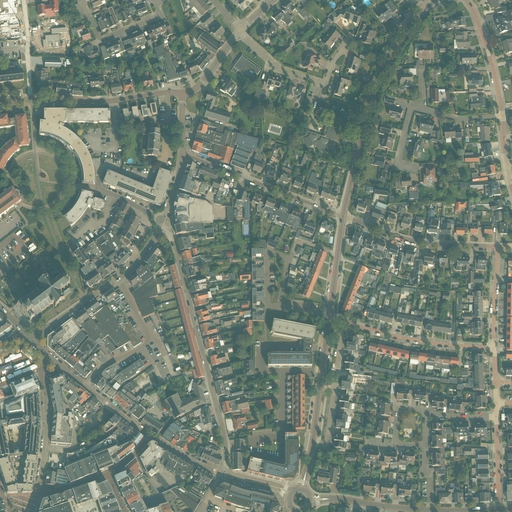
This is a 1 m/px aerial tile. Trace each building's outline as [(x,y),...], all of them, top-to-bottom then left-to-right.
[(45,16),(45,17),(55,16),(55,12),(58,12),(56,0),(49,0),(50,6),(44,7),(44,5),(39,6),(40,7),(38,7),(39,17),(45,16)] [(100,0),(91,4),(93,7),(91,8),(93,12),(98,10),(99,10),(98,7),(102,5),(101,2),(104,1),(103,0),(100,0)] [(128,5),(130,9),(136,6),(139,5),(137,2),(142,1),(141,0),(131,0),(133,3),(128,5)] [(202,0),(201,0),(192,0),(187,5),(191,9),(194,7),(202,0)] [(194,7),(192,9),(196,14),(198,12),(206,5),(202,0),(194,7)] [(239,5),(243,10),(252,1),(251,0),(240,0),(231,0),(237,7),(239,5)] [(488,0),(492,9),(495,8),(496,10),(497,14),(502,13),(506,12),(507,11),(506,7),(503,7),(500,9),(500,8),(497,0),(488,0)] [(7,2),(2,3),(3,8),(8,7),(9,14),(17,13),(16,6),(15,6),(14,2),(16,2),(16,1),(7,2)] [(283,13),(285,15),(290,11),(292,13),(295,10),(292,7),(288,2),(282,7),(284,9),(282,11),(283,13)] [(376,16),(382,23),(385,21),(385,22),(392,18),(390,15),(392,13),(393,14),(397,11),(391,2),(382,8),(384,10),(376,16)] [(125,11),(125,12),(128,18),(130,17),(129,14),(136,11),(138,17),(143,14),(147,12),(146,11),(147,11),(145,6),(144,7),(144,6),(142,7),(141,4),(139,5),(136,6),(130,9),(125,11)] [(196,14),(200,18),(210,9),(206,5),(198,12),(196,14)] [(111,18),(106,20),(108,24),(110,28),(111,28),(112,28),(114,27),(115,26),(116,26),(113,19),(116,18),(115,17),(112,8),(108,9),(110,13),(109,13),(111,18)] [(301,11),(308,19),(310,16),(309,14),(304,8),(301,11)] [(334,13),(328,18),(329,19),(332,22),(334,24),(341,18),(354,23),(354,21),(359,23),(359,22),(362,23),(365,15),(362,14),(361,14),(362,10),(357,8),(356,12),(351,10),(350,12),(346,11),(345,15),(340,13),(337,16),(334,13)] [(121,18),(123,23),(124,23),(125,23),(127,22),(127,21),(129,21),(128,18),(125,12),(120,14),(119,9),(114,11),(117,16),(115,17),(116,18),(117,20),(121,18)] [(500,19),(496,20),(498,28),(500,34),(505,32),(508,31),(506,24),(511,21),(511,10),(507,11),(506,12),(508,16),(504,18),(500,19)] [(298,13),(298,14),(303,20),(304,19),(306,22),(309,20),(308,19),(301,11),(298,13)] [(277,12),(271,17),(274,21),(277,24),(281,21),(285,23),(286,22),(289,25),(292,22),(285,15),(283,13),(284,14),(281,17),(277,12)] [(9,14),(0,15),(0,21),(9,20),(9,26),(19,25),(18,17),(16,18),(16,14),(17,14),(17,13),(9,14)] [(98,24),(101,32),(103,32),(104,32),(105,31),(106,30),(107,30),(105,25),(108,24),(106,20),(105,15),(100,17),(102,22),(98,24)] [(201,23),(205,27),(209,23),(212,20),(209,16),(205,20),(201,23)] [(458,19),(451,19),(451,25),(456,25),(459,25),(459,26),(459,27),(460,27),(465,27),(465,26),(465,23),(464,18),(458,19)] [(165,33),(167,37),(172,35),(170,29),(168,24),(164,26),(162,22),(159,23),(160,24),(156,26),(160,35),(165,33)] [(271,26),(275,31),(279,28),(274,22),(270,25),(271,26)] [(441,26),(444,31),(447,30),(447,31),(452,29),(451,27),(449,22),(441,26)] [(9,26),(1,27),(1,33),(10,32),(11,38),(8,39),(20,38),(19,29),(17,29),(17,26),(19,26),(19,25),(9,26)] [(80,46),(80,47),(87,44),(86,41),(91,39),(88,31),(85,32),(84,29),(85,29),(83,25),(78,27),(75,28),(77,32),(78,36),(81,36),(83,41),(79,42),(81,46),(80,46)] [(363,43),(370,45),(373,37),(374,37),(376,33),(367,30),(366,30),(365,30),(366,26),(362,25),(360,33),(365,34),(363,43)] [(149,38),(151,44),(157,41),(155,37),(160,35),(156,26),(153,27),(152,26),(149,28),(151,31),(147,33),(149,38)] [(211,33),(217,39),(224,32),(218,26),(215,29),(213,28),(211,30),(213,31),(211,33)] [(264,27),(258,32),(261,35),(259,37),(264,43),(265,44),(267,44),(268,44),(269,43),(269,42),(269,40),(268,39),(271,36),(272,37),(277,33),(275,31),(271,26),(266,30),(264,27)] [(327,37),(324,42),(326,45),(326,46),(330,49),(340,36),(336,33),(332,30),(327,37)] [(135,34),(140,46),(143,45),(143,44),(146,42),(141,31),(135,34)] [(455,40),(457,40),(458,49),(463,49),(463,47),(470,47),(470,40),(467,40),(467,33),(462,33),(461,33),(455,34),(455,40)] [(128,36),(133,48),(137,46),(137,47),(140,46),(135,34),(128,36)] [(197,41),(215,55),(221,47),(203,34),(197,41)] [(45,41),(42,41),(43,48),(47,48),(60,47),(59,35),(45,37),(45,41)] [(150,46),(151,50),(153,49),(152,45),(151,44),(149,38),(145,39),(148,47),(150,46)] [(503,43),(506,54),(511,53),(511,52),(511,40),(508,41),(503,43)] [(111,44),(115,54),(119,52),(119,54),(125,51),(124,49),(122,44),(118,46),(117,42),(112,45),(111,45),(111,44)] [(283,50),(286,54),(292,49),(290,48),(286,43),(283,45),(286,48),(283,50)] [(102,53),(104,60),(111,57),(110,56),(114,54),(115,56),(115,54),(111,44),(105,47),(106,51),(102,53)] [(84,49),(89,62),(101,57),(101,56),(99,51),(94,53),(91,46),(84,49)] [(165,76),(167,83),(180,79),(179,76),(177,77),(177,76),(175,70),(170,61),(169,60),(166,54),(162,46),(154,50),(165,76)] [(72,50),(71,55),(82,50),(80,47),(72,50)] [(419,55),(419,59),(433,59),(433,47),(428,47),(428,48),(419,49),(417,49),(416,49),(416,50),(416,54),(417,55),(419,55)] [(196,66),(201,71),(210,61),(204,56),(202,53),(195,61),(195,60),(193,62),(196,66)] [(177,57),(182,65),(186,63),(181,54),(177,57)] [(303,68),(312,71),(314,64),(318,65),(320,59),(316,58),(316,57),(307,54),(303,68)] [(462,56),(463,64),(477,64),(476,56),(462,56)] [(174,57),(169,60),(170,61),(175,70),(177,76),(177,77),(179,76),(180,79),(188,77),(186,73),(185,73),(183,69),(180,71),(178,67),(179,67),(174,58),(174,57)] [(260,71),(241,57),(234,68),(241,73),(244,69),(247,72),(249,69),(257,75),(260,71)] [(347,69),(357,72),(361,61),(351,58),(347,69)] [(189,71),(191,76),(200,72),(195,65),(188,68),(189,71)] [(18,71),(17,66),(7,67),(8,73),(0,73),(0,83),(24,81),(22,70),(18,71)] [(37,73),(37,80),(39,80),(39,83),(38,83),(38,90),(45,90),(45,85),(45,83),(45,80),(45,73),(48,73),(48,69),(43,69),(38,69),(39,69),(39,73),(37,73)] [(399,89),(401,91),(404,91),(406,89),(406,87),(411,87),(411,85),(413,85),(413,76),(410,76),(410,70),(403,70),(403,76),(400,76),(400,84),(400,85),(399,87),(399,89)] [(123,84),(124,92),(133,90),(132,88),(135,88),(133,78),(130,78),(129,72),(125,73),(126,79),(126,83),(123,84)] [(142,80),(144,88),(153,86),(151,78),(149,78),(147,72),(144,73),(146,79),(142,80)] [(99,87),(99,88),(104,87),(103,79),(90,81),(90,77),(83,77),(84,81),(85,81),(86,85),(90,84),(90,88),(99,87)] [(233,94),(238,88),(222,77),(219,81),(224,85),(220,90),(225,94),(225,93),(230,96),(232,93),(233,94)] [(334,90),(333,94),(334,94),(333,95),(341,97),(342,93),(344,93),(345,89),(342,89),(343,85),(344,82),(349,84),(350,80),(346,79),(341,77),(339,84),(337,83),(335,91),(334,90)] [(469,77),(469,86),(476,86),(482,86),(482,78),(476,78),(474,78),(474,77),(469,77)] [(270,85),(279,88),(282,80),(277,79),(276,80),(269,78),(266,85),(270,86),(270,85)] [(50,81),(50,86),(56,87),(56,94),(69,95),(69,90),(69,83),(50,81)] [(72,95),(82,96),(83,89),(82,89),(82,87),(81,87),(81,85),(73,84),(73,83),(69,83),(69,90),(73,91),(72,95)] [(289,91),(287,98),(292,99),(293,97),(296,98),(296,100),(297,101),(301,102),(305,90),(300,88),(299,91),(295,90),(295,88),(290,86),(289,91)] [(257,90),(254,97),(264,100),(266,93),(257,90)] [(438,90),(432,90),(432,103),(439,103),(448,102),(448,104),(451,103),(450,97),(449,92),(445,93),(439,93),(438,92),(438,90)] [(471,103),(471,108),(479,107),(486,107),(486,102),(485,102),(484,96),(479,97),(477,97),(477,92),(469,92),(470,98),(472,98),(472,103),(471,103)] [(209,119),(228,124),(231,115),(212,110),(217,97),(208,94),(206,100),(210,102),(207,108),(204,117),(209,119)] [(326,125),(331,126),(331,124),(336,126),(336,124),(340,125),(343,119),(341,118),(343,114),(340,113),(337,108),(338,105),(327,101),(326,102),(324,102),(323,103),(319,102),(315,116),(321,118),(323,112),(328,109),(331,115),(329,116),(331,119),(330,122),(327,123),(326,123),(326,125)] [(148,116),(148,118),(152,117),(152,116),(157,115),(155,104),(149,105),(150,110),(147,111),(148,116)] [(139,118),(139,120),(143,119),(143,117),(148,116),(147,111),(146,106),(140,107),(141,112),(138,112),(139,118)] [(130,120),(130,121),(134,121),(134,119),(139,118),(138,112),(137,107),(131,109),(132,113),(129,114),(130,120)] [(391,108),(389,116),(394,117),(396,118),(401,119),(403,111),(391,108)] [(39,122),(39,137),(46,138),(54,141),(61,144),(67,149),(72,156),(76,162),(78,169),(80,177),(80,184),(94,185),(94,179),(93,168),(92,163),(90,158),(88,153),(85,149),(82,145),(77,138),(71,134),(63,129),(64,123),(110,123),(110,110),(105,110),(105,109),(102,109),(102,110),(94,110),(94,109),(91,109),(91,110),(83,110),(83,109),(80,109),(80,110),(44,111),(44,121),(45,121),(45,122),(39,122)] [(119,114),(119,123),(125,122),(124,121),(130,120),(129,114),(128,109),(122,110),(123,115),(119,116),(119,114)] [(0,128),(14,127),(16,138),(13,139),(6,145),(0,150),(0,169),(3,171),(4,167),(3,167),(6,161),(7,162),(12,156),(11,155),(15,151),(16,152),(19,150),(18,147),(29,146),(28,141),(27,141),(27,135),(26,126),(25,126),(25,121),(25,120),(25,116),(16,117),(16,115),(13,115),(12,114),(12,117),(7,117),(7,116),(2,117),(0,117),(0,216),(1,216),(0,215),(3,214),(9,210),(8,210),(11,208),(13,207),(14,208),(17,206),(16,205),(21,201),(19,199),(20,198),(21,198),(21,197),(21,196),(21,195),(21,194),(21,193),(20,192),(19,191),(18,191),(17,190),(16,190),(15,190),(14,191),(12,189),(9,191),(7,193),(6,191),(4,193),(5,195),(2,196),(2,197),(0,199),(0,198),(0,128)] [(214,145),(215,144),(215,145),(221,146),(231,149),(233,150),(237,134),(223,130),(224,127),(200,120),(195,139),(200,140),(211,143),(211,144),(214,145)] [(422,121),(420,131),(432,134),(430,142),(442,145),(442,140),(440,139),(440,131),(435,131),(435,132),(432,132),(434,124),(422,121)] [(327,150),(330,155),(336,152),(331,144),(333,140),(336,141),(340,129),(331,126),(326,125),(322,137),(305,131),(306,132),(305,136),(300,138),(303,143),(305,143),(308,149),(314,146),(314,147),(316,146),(319,152),(325,149),(326,150),(327,150)] [(381,127),(380,131),(385,133),(384,136),(381,147),(391,150),(393,140),(388,139),(390,131),(388,131),(389,128),(386,127),(382,125),(381,127)] [(480,131),(482,142),(484,142),(489,141),(489,132),(489,128),(486,128),(486,125),(480,126),(480,131)] [(452,139),(462,139),(461,130),(455,131),(455,129),(445,130),(446,139),(452,139)] [(148,143),(159,144),(160,136),(159,136),(159,131),(143,130),(143,135),(149,136),(148,143)] [(228,165),(244,171),(251,151),(256,153),(258,149),(257,149),(260,141),(237,134),(233,150),(228,165)] [(192,151),(200,154),(203,142),(195,140),(192,151)] [(412,148),(410,157),(417,159),(418,153),(417,152),(419,147),(422,148),(423,143),(415,140),(414,144),(412,143),(411,148),(412,148)] [(200,154),(211,158),(215,145),(215,144),(214,145),(211,144),(211,145),(203,142),(200,154)] [(141,156),(157,157),(157,152),(158,152),(159,144),(148,143),(147,151),(141,151),(141,156)] [(267,164),(270,166),(278,148),(276,147),(277,145),(275,144),(271,155),(267,164)] [(215,145),(211,158),(217,161),(221,146),(215,145)] [(484,152),(481,153),(482,157),(485,157),(485,158),(492,157),(492,153),(493,153),(492,151),(492,149),(491,149),(491,145),(483,146),(484,152)] [(217,161),(228,165),(233,150),(231,149),(221,146),(217,161)] [(261,162),(263,156),(256,153),(253,161),(256,162),(255,163),(254,166),(253,170),(260,173),(262,169),(263,166),(264,167),(265,163),(261,162)] [(298,165),(302,167),(307,156),(302,154),(298,165)] [(473,154),(465,154),(465,163),(479,162),(479,157),(473,157),(473,154)] [(374,163),(374,166),(379,167),(380,167),(379,171),(380,171),(380,172),(378,181),(380,181),(385,182),(386,172),(388,172),(389,166),(385,166),(385,167),(384,166),(385,161),(375,159),(375,160),(374,163)] [(208,177),(215,180),(215,178),(217,173),(202,167),(201,170),(198,169),(197,170),(194,169),(196,165),(188,162),(186,169),(200,174),(203,175),(208,177)] [(270,177),(274,179),(275,174),(276,173),(277,170),(274,168),(274,167),(270,166),(269,170),(268,171),(267,176),(267,177),(270,178),(270,177)] [(485,172),(480,173),(481,177),(487,176),(489,176),(490,175),(496,175),(494,166),(489,167),(487,168),(484,168),(485,172)] [(424,183),(424,184),(427,184),(427,183),(427,182),(434,182),(437,182),(437,177),(435,177),(434,167),(432,167),(431,167),(426,167),(427,173),(427,174),(424,175),(424,183)] [(282,174),(279,181),(280,181),(280,182),(283,183),(283,182),(287,184),(289,180),(291,182),(294,173),(293,172),(291,171),(283,168),(281,174),(282,174)] [(188,178),(191,179),(193,174),(196,175),(195,177),(198,178),(200,174),(186,169),(183,176),(188,178)] [(164,195),(168,185),(172,174),(170,173),(159,170),(155,180),(152,190),(152,191),(164,195)] [(102,184),(148,202),(148,200),(152,191),(152,190),(107,171),(102,184)] [(308,187),(306,191),(315,195),(315,193),(316,190),(318,185),(313,183),(316,175),(312,173),(307,185),(308,186),(308,187)] [(293,186),(300,189),(302,185),(303,182),(305,178),(301,176),(301,178),(297,177),(296,180),(295,179),(293,186)] [(187,193),(198,196),(198,195),(201,196),(201,194),(204,194),(205,191),(206,186),(202,184),(191,180),(183,177),(179,190),(181,191),(187,193)] [(402,183),(396,184),(396,190),(401,190),(401,189),(403,188),(403,187),(408,187),(409,192),(410,192),(410,194),(410,199),(414,199),(415,199),(418,199),(418,193),(417,193),(417,192),(417,189),(416,184),(412,184),(411,179),(402,180),(402,183)] [(211,187),(218,190),(221,183),(214,180),(211,187)] [(219,190),(216,196),(219,197),(220,197),(221,194),(222,192),(222,191),(223,190),(223,191),(227,192),(227,190),(228,189),(229,185),(222,182),(220,187),(219,190)] [(320,197),(327,200),(330,193),(329,193),(331,188),(325,185),(325,184),(323,183),(322,184),(320,188),(323,189),(322,192),(320,197)] [(495,186),(485,186),(485,192),(485,193),(486,194),(488,194),(489,197),(489,198),(501,195),(500,192),(500,189),(499,189),(499,187),(495,187),(495,186)] [(330,193),(327,200),(334,202),(337,195),(338,192),(338,187),(335,187),(335,191),(333,194),(330,193)] [(92,212),(100,214),(100,212),(102,213),(105,202),(95,199),(94,200),(92,199),(93,195),(80,191),(80,192),(80,194),(79,196),(78,199),(77,201),(75,203),(74,205),(73,207),(71,209),(69,212),(67,214),(65,215),(63,217),(70,227),(72,226),(73,225),(74,224),(75,223),(78,220),(82,217),(83,215),(83,214),(84,213),(85,212),(86,210),(88,207),(92,208),(91,209),(93,210),(92,212)] [(148,200),(148,202),(151,204),(160,207),(164,195),(152,191),(148,200)] [(238,197),(234,207),(239,209),(239,207),(244,208),(244,218),(247,218),(250,218),(249,199),(245,198),(246,194),(243,193),(240,192),(239,197),(238,197)] [(253,199),(251,203),(254,204),(255,203),(258,205),(257,208),(257,213),(260,213),(260,209),(263,203),(260,202),(262,197),(255,194),(253,199)] [(174,203),(173,207),(174,207),(174,211),(175,225),(184,224),(198,224),(213,223),(212,207),(206,202),(178,195),(176,199),(175,203),(174,203)] [(265,208),(262,209),(264,213),(266,212),(266,213),(270,214),(276,216),(277,210),(273,208),(274,207),(275,203),(267,199),(266,204),(265,206),(264,208),(265,208)] [(359,204),(356,211),(365,214),(366,211),(369,213),(371,208),(372,201),(365,199),(364,203),(362,202),(362,200),(359,199),(358,204),(359,204)] [(489,201),(476,202),(476,204),(477,206),(489,205),(490,207),(490,208),(491,208),(492,211),(497,210),(503,209),(502,205),(503,205),(503,204),(503,202),(502,202),(502,201),(498,202),(497,199),(489,201)] [(118,208),(114,216),(115,217),(114,218),(135,230),(140,222),(126,214),(130,207),(123,203),(119,209),(118,208)] [(456,203),(455,211),(461,211),(461,208),(465,208),(465,204),(456,203)] [(278,222),(285,225),(288,220),(290,215),(286,213),(288,207),(281,205),(279,210),(277,210),(276,216),(280,218),(278,222)] [(374,212),(372,217),(380,220),(380,218),(384,219),(385,215),(386,211),(376,207),(374,211),(374,212)] [(400,216),(399,221),(402,222),(401,227),(409,230),(410,225),(410,224),(412,219),(406,217),(406,216),(405,214),(406,210),(404,209),(402,209),(400,213),(401,214),(401,215),(400,216)] [(290,215),(288,220),(293,222),(291,225),(294,226),(293,228),(292,231),(295,232),(293,238),(294,238),(302,220),(298,218),(300,212),(294,210),(292,214),(291,216),(289,215),(290,215)] [(387,222),(394,225),(395,220),(396,218),(397,214),(391,212),(389,216),(389,218),(387,222)] [(468,224),(468,226),(471,226),(471,228),(470,234),(478,234),(478,228),(478,224),(471,224),(472,221),(472,216),(472,212),(469,212),(469,217),(468,225),(468,224)] [(500,235),(507,235),(508,224),(504,224),(505,219),(502,219),(502,213),(497,213),(496,222),(500,222),(500,235)] [(302,220),(294,238),(295,238),(298,239),(311,244),(312,241),(299,237),(301,231),(303,232),(304,230),(306,230),(305,233),(308,234),(312,235),(313,233),(314,232),(316,227),(309,224),(312,217),(309,216),(306,215),(304,219),(304,220),(302,220)] [(415,231),(422,232),(424,222),(421,222),(421,218),(417,217),(415,225),(416,225),(416,226),(415,231)] [(114,218),(111,224),(132,236),(135,230),(114,218)] [(441,225),(440,228),(441,228),(441,227),(443,228),(443,234),(450,235),(451,225),(444,225),(445,218),(441,218),(441,222),(441,225)] [(324,237),(328,237),(329,234),(327,233),(328,231),(332,233),(333,226),(330,225),(330,224),(323,221),(321,226),(320,229),(325,230),(324,237)] [(429,227),(429,233),(430,233),(432,234),(437,234),(437,228),(439,229),(439,222),(431,221),(431,224),(430,224),(430,227),(429,227)] [(454,225),(454,230),(454,229),(457,229),(457,230),(457,235),(464,236),(464,234),(468,234),(468,226),(468,224),(460,224),(458,224),(458,223),(454,222),(454,225)] [(108,229),(126,248),(131,244),(129,241),(132,236),(111,224),(108,229)] [(174,227),(176,235),(181,234),(199,230),(198,224),(184,224),(179,225),(174,227)] [(484,234),(492,235),(492,229),(492,225),(484,225),(484,228),(485,228),(484,234)] [(119,268),(124,263),(130,258),(132,255),(126,248),(108,229),(100,235),(100,236),(102,238),(99,239),(98,237),(93,240),(91,242),(92,243),(87,246),(86,245),(81,248),(103,279),(115,271),(115,270),(119,267),(119,268)] [(361,246),(363,241),(360,240),(362,236),(355,234),(354,236),(353,236),(353,235),(351,235),(350,237),(351,238),(350,242),(358,244),(357,246),(355,247),(353,254),(356,255),(357,253),(358,254),(361,246)] [(178,240),(180,251),(185,250),(191,248),(188,237),(185,238),(182,239),(178,240)] [(267,241),(266,246),(274,249),(275,250),(276,249),(278,243),(268,239),(267,241)] [(366,249),(373,251),(374,249),(376,244),(373,243),(374,241),(367,239),(365,243),(364,248),(366,248),(366,249)] [(374,252),(374,253),(375,254),(381,256),(380,258),(384,259),(387,253),(384,252),(384,250),(386,246),(379,243),(378,248),(377,249),(375,249),(374,252)] [(298,247),(295,253),(301,256),(304,250),(298,247)] [(389,250),(386,258),(391,260),(392,259),(393,257),(392,257),(393,256),(398,257),(396,266),(400,267),(403,254),(398,253),(399,250),(392,247),(391,250),(389,250)] [(150,253),(161,263),(163,261),(157,257),(161,253),(154,248),(150,253)] [(81,249),(73,254),(82,266),(84,269),(81,271),(84,277),(85,276),(86,279),(83,281),(89,289),(101,280),(94,270),(95,269),(81,249)] [(251,262),(255,262),(255,261),(255,255),(261,255),(261,256),(263,256),(263,249),(259,250),(251,250),(251,262)] [(181,253),(183,262),(192,260),(189,252),(188,252),(181,253)] [(318,255),(312,253),(310,257),(320,261),(323,262),(326,254),(322,252),(321,253),(319,252),(318,255)] [(403,254),(401,263),(409,264),(413,265),(414,260),(415,254),(407,252),(407,254),(403,254)] [(145,267),(156,281),(156,278),(156,279),(156,275),(156,277),(156,275),(157,274),(159,273),(158,273),(165,266),(161,263),(150,253),(143,262),(147,265),(145,267)] [(425,260),(424,266),(433,267),(434,262),(436,262),(436,257),(433,256),(425,255),(425,260)] [(183,262),(184,266),(201,262),(200,256),(194,258),(194,259),(192,260),(183,262)] [(320,261),(310,257),(309,261),(311,262),(310,265),(311,265),(313,266),(320,269),(323,264),(323,262),(320,261)] [(464,271),(469,272),(469,268),(470,259),(458,258),(457,267),(464,267),(464,271)] [(475,260),(475,270),(482,270),(483,265),(486,265),(486,259),(479,258),(478,260),(475,260)] [(252,274),(263,273),(263,267),(261,267),(261,268),(255,269),(255,263),(255,262),(251,262),(252,274)] [(185,267),(188,278),(196,276),(194,270),(202,268),(200,264),(185,267)] [(305,272),(317,277),(320,269),(313,266),(311,265),(310,265),(308,268),(306,267),(305,272)] [(136,302),(143,318),(155,313),(149,299),(158,296),(157,292),(157,289),(156,285),(156,281),(145,267),(143,268),(141,266),(135,272),(136,274),(127,281),(135,291),(131,294),(136,302)] [(169,269),(171,275),(177,273),(175,266),(164,269),(165,271),(169,269)] [(359,266),(357,274),(359,275),(363,276),(366,269),(364,268),(359,266)] [(29,321),(30,321),(30,320),(33,318),(34,319),(35,319),(34,318),(36,316),(37,317),(38,316),(37,315),(40,313),(41,314),(42,313),(41,312),(44,310),(45,310),(46,310),(45,309),(49,307),(50,307),(49,306),(51,304),(52,304),(53,304),(55,306),(55,307),(56,307),(56,306),(63,300),(64,300),(64,299),(63,299),(62,299),(63,298),(64,297),(65,298),(65,297),(67,295),(67,296),(68,295),(67,295),(70,293),(71,293),(71,292),(72,290),(73,289),(71,289),(70,287),(70,286),(69,287),(67,287),(66,286),(68,285),(69,285),(70,284),(68,283),(68,281),(70,281),(69,280),(68,280),(66,278),(68,277),(67,276),(66,277),(63,277),(63,275),(62,275),(62,277),(60,277),(59,277),(59,274),(61,274),(60,273),(59,273),(58,272),(59,271),(58,271),(58,272),(56,271),(55,270),(55,272),(52,274),(51,273),(51,274),(47,277),(47,276),(46,276),(45,278),(39,283),(37,283),(37,284),(35,286),(34,286),(32,288),(30,290),(31,292),(31,293),(28,296),(28,295),(27,295),(27,296),(25,298),(24,298),(23,298),(24,299),(21,301),(21,300),(20,301),(20,302),(18,303),(17,304),(17,305),(18,305),(21,309),(26,316),(30,320),(29,321)] [(239,273),(240,281),(250,280),(250,272),(239,273)] [(304,272),(303,275),(306,276),(309,278),(308,281),(314,284),(317,277),(305,272),(304,272)] [(167,278),(171,277),(172,278),(168,279),(169,283),(179,280),(177,273),(171,275),(166,276),(167,278)] [(263,273),(252,274),(252,285),(256,285),(256,279),(261,278),(261,280),(263,280),(263,273)] [(357,274),(354,281),(361,284),(363,285),(365,280),(372,283),(373,280),(370,279),(367,277),(363,276),(359,275),(357,274)] [(189,283),(190,288),(198,286),(206,285),(209,285),(207,279),(206,278),(204,278),(196,280),(196,281),(189,283)] [(175,289),(181,288),(179,280),(169,283),(168,283),(167,284),(163,285),(164,288),(169,287),(169,285),(173,284),(175,289)] [(301,284),(300,287),(305,289),(309,290),(312,291),(312,290),(314,284),(308,281),(306,286),(302,285),(301,284)] [(354,281),(351,288),(358,291),(361,284),(354,281)] [(256,285),(252,285),(252,297),(264,297),(264,291),(261,291),(261,292),(256,292),(256,286),(256,285)] [(298,286),(297,289),(301,291),(299,295),(304,297),(309,299),(312,291),(309,290),(298,286)] [(351,288),(348,296),(355,298),(357,294),(358,291),(351,288)] [(402,289),(401,295),(408,296),(410,289),(402,288),(402,289)] [(122,313),(123,316),(124,315),(123,313),(125,312),(124,311),(125,310),(117,297),(112,290),(108,293),(122,313)] [(175,291),(178,300),(184,299),(181,290),(175,291)] [(107,307),(114,319),(122,313),(108,293),(102,297),(109,306),(107,307)] [(192,297),(194,302),(203,300),(205,299),(209,298),(208,294),(205,294),(200,295),(192,297)] [(348,296),(345,303),(359,309),(359,308),(361,309),(362,307),(359,305),(356,304),(358,299),(355,298),(348,296)] [(252,297),(252,309),(256,309),(256,308),(256,302),(262,302),(262,304),(264,304),(264,297),(252,297)] [(178,300),(180,309),(186,307),(184,299),(178,300)] [(96,326),(116,350),(130,342),(114,319),(107,307),(106,307),(105,306),(101,309),(95,301),(84,310),(92,320),(94,317),(99,323),(96,326)] [(403,324),(409,325),(411,315),(408,314),(410,303),(407,302),(407,303),(403,324)] [(345,303),(342,311),(348,313),(352,315),(353,311),(357,313),(359,309),(345,303)] [(398,315),(397,323),(403,324),(407,303),(403,303),(402,307),(401,306),(401,307),(401,311),(401,313),(399,313),(398,315)] [(366,311),(364,315),(367,316),(368,316),(367,318),(374,319),(376,309),(370,308),(367,306),(366,311)] [(180,309),(182,318),(188,316),(186,307),(180,309)] [(376,309),(374,319),(380,321),(382,313),(379,312),(380,309),(377,308),(376,309)] [(382,313),(380,321),(386,323),(388,315),(389,309),(386,308),(384,314),(382,313)] [(256,309),(252,309),(252,321),(253,321),(264,321),(264,315),(262,315),(262,313),(256,313),(256,310),(256,309)] [(388,315),(386,323),(392,324),(393,319),(394,314),(393,312),(391,312),(392,310),(389,309),(388,315)] [(84,310),(71,319),(80,331),(83,329),(84,331),(88,334),(86,336),(89,338),(94,343),(98,338),(111,353),(116,350),(96,326),(92,320),(84,310)] [(411,315),(409,325),(415,327),(417,316),(418,311),(415,311),(415,313),(412,312),(411,315)] [(417,316),(415,327),(421,328),(423,319),(425,319),(426,313),(423,312),(422,317),(417,316)] [(426,313),(425,319),(427,320),(426,331),(432,331),(433,321),(434,317),(431,317),(430,320),(428,319),(429,312),(426,312),(426,313)] [(464,317),(462,317),(462,320),(474,320),(474,318),(482,318),(482,312),(475,312),(472,312),(472,316),(464,315),(464,317)] [(114,319),(130,342),(133,348),(141,343),(123,316),(122,313),(114,319)] [(0,335),(12,327),(0,314),(0,335)] [(198,318),(199,323),(206,321),(209,320),(213,319),(212,314),(208,315),(198,318)] [(182,318),(185,326),(190,325),(188,316),(182,318)] [(47,347),(55,354),(57,351),(69,342),(78,333),(80,332),(80,331),(71,319),(47,337),(47,347)] [(446,322),(444,333),(451,334),(451,332),(454,333),(454,324),(452,323),(452,321),(446,321),(446,322)] [(271,333),(272,333),(311,341),(313,341),(313,342),(315,334),(315,333),(316,330),(315,330),(315,331),(312,331),(312,329),(308,328),(308,330),(305,329),(305,328),(301,327),(301,329),(298,328),(298,327),(294,326),(293,327),(291,327),(291,325),(287,324),(286,326),(284,325),(284,324),(280,323),(279,324),(277,324),(277,322),(273,322),(271,330),(270,333),(271,333)] [(185,326),(187,335),(193,334),(190,325),(185,326)] [(201,331),(203,337),(210,335),(217,333),(215,328),(212,329),(201,331)] [(245,329),(242,330),(243,337),(252,336),(252,328),(245,329)] [(55,354),(64,362),(81,342),(86,336),(82,332),(80,331),(80,332),(78,333),(69,342),(57,351),(55,354)] [(310,343),(311,341),(272,333),(272,336),(291,340),(300,341),(300,347),(298,347),(298,353),(269,353),(269,355),(308,355),(308,353),(307,353),(308,350),(303,349),(303,343),(309,344),(309,342),(310,343)] [(187,335),(189,344),(195,342),(193,334),(187,335)] [(357,345),(360,346),(361,340),(363,340),(364,336),(355,335),(354,339),(350,338),(349,344),(348,344),(357,345)] [(208,338),(203,340),(205,345),(215,342),(215,343),(219,342),(220,341),(219,336),(216,337),(214,337),(211,338),(208,338)] [(89,338),(84,344),(81,342),(64,362),(67,364),(73,369),(85,355),(87,356),(88,356),(96,347),(95,346),(97,345),(94,343),(89,338)] [(189,344),(191,353),(197,351),(195,342),(189,344)] [(219,351),(223,350),(233,348),(232,345),(221,347),(219,342),(215,343),(215,342),(205,345),(206,350),(211,349),(213,349),(213,348),(214,348),(215,347),(216,349),(219,348),(219,351)] [(348,344),(347,351),(352,351),(352,355),(359,355),(365,356),(365,353),(359,352),(360,346),(357,345),(348,344)] [(369,347),(369,351),(372,352),(377,353),(378,346),(370,344),(369,347)] [(378,346),(377,353),(384,355),(386,347),(378,346)] [(383,359),(391,361),(392,359),(394,349),(386,347),(384,355),(383,359)] [(399,361),(402,351),(394,349),(392,359),(399,361)] [(210,358),(212,366),(217,365),(219,365),(219,364),(226,362),(224,354),(223,350),(219,351),(216,351),(217,356),(215,357),(210,358)] [(193,358),(194,361),(200,360),(197,351),(191,353),(193,358)] [(400,361),(399,362),(407,363),(410,353),(402,351),(399,361),(400,361)] [(410,360),(419,361),(420,354),(411,353),(410,360)] [(308,355),(269,355),(268,355),(268,354),(267,354),(267,357),(267,366),(268,366),(272,366),(272,365),(274,365),(274,366),(279,366),(279,365),(282,365),(282,366),(286,366),(286,365),(289,365),(289,366),(293,366),(293,365),(296,365),(296,366),(300,366),(300,365),(303,365),(303,366),(308,366),(308,365),(310,365),(310,366),(311,366),(311,357),(311,354),(311,355),(308,355)] [(420,354),(419,361),(427,362),(427,355),(420,354)] [(73,369),(80,375),(95,357),(92,355),(90,358),(88,356),(87,356),(85,355),(73,369)] [(355,365),(358,365),(359,359),(358,359),(359,355),(352,355),(352,358),(346,357),(345,364),(355,365)] [(427,362),(426,366),(434,367),(435,362),(435,356),(427,355),(427,362)] [(435,356),(435,362),(438,363),(437,369),(442,369),(443,357),(435,356)] [(472,362),(469,362),(469,366),(472,366),(475,366),(483,366),(482,356),(475,356),(469,356),(470,360),(472,360),(472,362)] [(80,375),(85,379),(91,372),(96,366),(94,364),(97,360),(95,357),(80,375)] [(443,357),(442,369),(450,370),(450,366),(451,358),(443,357)] [(451,358),(450,366),(458,367),(459,359),(451,358)] [(112,400),(119,393),(118,393),(116,392),(124,382),(129,380),(136,375),(135,373),(144,366),(140,360),(122,372),(119,374),(115,378),(108,384),(106,384),(101,391),(101,390),(103,392),(111,398),(113,400),(112,400)] [(194,361),(196,370),(202,368),(200,360),(194,361)] [(109,368),(105,370),(115,378),(119,374),(122,372),(119,368),(117,365),(116,363),(108,368),(109,368)] [(222,377),(232,374),(230,364),(220,367),(220,369),(213,371),(215,379),(223,377),(222,377)] [(345,364),(346,364),(345,370),(350,371),(349,374),(359,375),(364,376),(364,372),(354,371),(355,365),(345,364)] [(196,370),(192,371),(194,379),(198,378),(198,379),(204,377),(202,368),(196,370)] [(97,383),(94,386),(101,391),(106,384),(108,384),(115,378),(105,370),(95,382),(97,383)] [(343,383),(352,384),(353,378),(358,379),(359,375),(349,374),(349,377),(344,377),(344,383),(343,383)] [(62,444),(70,444),(71,444),(71,440),(72,439),(72,429),(73,429),(75,428),(75,427),(77,426),(78,425),(76,422),(76,421),(74,417),(72,416),(72,414),(71,412),(69,408),(64,405),(64,403),(62,392),(71,380),(65,376),(64,376),(63,375),(50,380),(50,381),(51,385),(49,386),(52,406),(53,412),(53,413),(52,432),(51,435),(51,443),(55,443),(62,444)] [(216,382),(214,383),(216,390),(229,386),(228,384),(231,383),(236,382),(235,378),(235,377),(232,378),(229,379),(227,379),(226,380),(222,381),(221,381),(219,381),(216,382)] [(447,385),(456,386),(456,385),(457,385),(458,379),(449,378),(448,380),(447,385)] [(62,392),(64,403),(69,400),(73,395),(75,393),(80,387),(71,380),(62,392)] [(112,400),(126,411),(136,399),(129,394),(138,387),(133,381),(125,386),(118,393),(119,393),(112,400)] [(164,401),(174,420),(187,413),(186,412),(196,407),(198,406),(205,404),(202,390),(205,389),(203,382),(200,383),(199,381),(192,383),(195,396),(191,398),(182,403),(177,394),(164,401)] [(347,393),(353,394),(354,391),(350,390),(351,384),(352,384),(343,383),(342,389),(347,390),(347,393)] [(144,390),(147,395),(154,391),(151,386),(144,390)] [(216,390),(218,397),(225,395),(228,394),(230,395),(230,396),(231,397),(243,394),(242,390),(232,392),(230,391),(229,386),(216,390)] [(69,408),(71,412),(75,407),(79,410),(86,403),(86,404),(89,400),(92,397),(80,387),(75,393),(73,395),(69,400),(64,403),(64,405),(69,408)] [(397,401),(403,401),(403,400),(404,391),(403,391),(400,391),(400,388),(395,388),(395,389),(394,394),(397,395),(397,401)] [(403,400),(409,401),(409,395),(412,395),(413,388),(407,388),(407,390),(403,390),(403,391),(404,391),(403,400)] [(415,401),(420,402),(421,393),(422,392),(418,391),(418,389),(413,388),(412,395),(415,395),(415,401)] [(138,408),(132,416),(138,420),(139,420),(144,413),(147,415),(155,403),(156,403),(161,400),(160,398),(155,391),(149,395),(148,396),(145,394),(144,396),(141,399),(143,400),(140,404),(137,407),(138,408)] [(420,403),(426,403),(427,397),(430,398),(430,394),(430,391),(425,391),(425,393),(421,393),(420,402),(420,403)] [(340,403),(341,403),(349,404),(349,397),(353,398),(353,394),(347,393),(346,397),(341,396),(340,403)] [(432,407),(438,408),(438,399),(439,399),(439,398),(435,397),(435,395),(430,394),(430,398),(429,401),(432,401),(432,407)] [(476,403),(487,403),(487,397),(481,397),(481,394),(476,394),(474,394),(475,400),(477,400),(477,403),(476,403)] [(27,495),(32,495),(38,450),(41,425),(39,425),(39,423),(41,423),(39,396),(26,401),(18,402),(1,410),(0,408),(0,471),(8,496),(13,496),(27,495)] [(136,399),(126,411),(132,416),(138,408),(137,407),(140,404),(143,400),(141,399),(138,396),(136,398),(136,399)] [(79,410),(78,411),(81,414),(82,413),(86,409),(90,413),(93,409),(93,410),(96,406),(99,403),(92,397),(89,400),(86,404),(86,403),(79,410)] [(437,409),(443,410),(444,404),(447,404),(448,397),(442,397),(442,399),(439,399),(438,399),(438,408),(437,409)] [(449,410),(455,411),(456,402),(456,401),(453,400),(453,398),(448,397),(447,404),(450,404),(449,410)] [(226,403),(221,404),(222,407),(223,409),(247,403),(246,399),(236,402),(236,400),(229,402),(226,403)] [(273,400),(265,401),(266,411),(273,410),(273,401),(273,400)] [(455,412),(461,413),(462,407),(465,407),(465,400),(460,400),(459,402),(456,402),(455,411),(455,412)] [(390,411),(390,405),(385,404),(385,401),(380,401),(378,401),(378,406),(380,406),(380,410),(381,410),(390,411)] [(247,403),(223,409),(224,415),(229,413),(232,413),(237,411),(238,411),(248,408),(247,403)] [(350,414),(353,414),(354,411),(351,410),(352,404),(349,404),(341,403),(340,409),(345,410),(344,413),(350,414)] [(206,406),(193,413),(194,414),(194,417),(199,416),(200,420),(203,419),(211,417),(210,411),(209,410),(208,411),(207,406),(206,406)] [(378,419),(384,419),(385,416),(391,417),(391,411),(390,411),(381,410),(381,413),(378,413),(378,419)] [(337,422),(347,423),(348,417),(350,417),(350,414),(344,413),(344,416),(339,416),(338,422),(337,422)] [(102,429),(106,433),(111,429),(116,426),(117,425),(119,422),(121,420),(121,419),(115,414),(115,415),(111,420),(110,421),(109,422),(106,425),(102,427),(102,429)] [(151,417),(147,414),(140,423),(147,428),(157,435),(160,433),(164,426),(158,422),(156,420),(157,418),(155,417),(153,416),(151,417)] [(233,419),(235,430),(241,429),(241,426),(244,425),(243,421),(246,420),(245,416),(239,417),(233,419)] [(201,424),(197,425),(202,431),(212,428),(211,424),(213,424),(213,423),(211,417),(203,419),(204,423),(201,424)] [(388,429),(389,429),(390,423),(384,422),(384,419),(378,419),(377,424),(379,424),(379,428),(388,428),(388,429)] [(116,426),(111,429),(115,434),(121,430),(127,425),(121,420),(119,422),(117,425),(116,426)] [(161,438),(170,444),(176,436),(181,431),(180,431),(188,431),(177,422),(170,425),(168,428),(165,426),(164,426),(160,433),(157,435),(161,438)] [(341,432),(351,434),(351,430),(345,429),(346,423),(347,423),(337,422),(336,428),(342,429),(341,432)] [(460,438),(463,437),(463,435),(463,434),(463,425),(463,424),(457,424),(457,430),(454,430),(454,435),(454,437),(460,436),(460,438)] [(472,431),(472,437),(478,437),(477,435),(481,434),(481,425),(480,424),(475,424),(475,431),(472,431)] [(114,435),(117,440),(119,439),(118,437),(122,434),(125,436),(131,428),(127,425),(121,430),(115,434),(115,435),(114,435)] [(433,425),(433,431),(439,431),(439,434),(445,434),(451,434),(451,431),(451,430),(445,430),(445,428),(443,428),(443,425),(433,425)] [(463,435),(463,437),(472,437),(472,431),(469,431),(468,425),(463,425),(463,434),(463,435)] [(375,436),(381,437),(382,434),(388,434),(388,429),(388,428),(379,428),(378,427),(378,431),(375,431),(375,436)] [(131,428),(127,434),(129,436),(127,438),(129,440),(131,439),(132,439),(136,434),(137,433),(131,428)] [(181,431),(176,436),(170,444),(172,445),(173,445),(174,445),(182,449),(183,449),(186,451),(187,450),(192,444),(188,441),(187,440),(189,436),(187,435),(190,431),(188,431),(180,431),(181,431)] [(336,442),(347,443),(347,437),(350,437),(351,434),(341,432),(341,436),(336,435),(335,441),(336,442)] [(70,484),(83,479),(85,478),(86,478),(90,476),(97,473),(91,458),(93,457),(99,472),(113,466),(115,465),(124,458),(126,456),(126,457),(130,454),(129,452),(134,448),(136,446),(143,438),(137,434),(136,435),(136,434),(132,439),(131,439),(129,440),(119,445),(117,440),(114,435),(114,436),(113,435),(93,447),(86,452),(84,449),(71,454),(66,454),(65,469),(64,469),(65,472),(70,484)] [(296,474),(297,473),(297,471),(298,468),(298,466),(298,465),(298,463),(299,463),(299,439),(298,439),(298,434),(284,434),(284,461),(283,461),(283,462),(283,463),(283,464),(282,464),(282,465),(281,465),(280,465),(279,465),(278,464),(257,459),(257,461),(250,459),(247,472),(251,473),(250,474),(281,482),(282,480),(282,481),(282,480),(284,480),(284,479),(286,479),(287,479),(288,479),(290,479),(291,479),(292,475),(296,475),(296,474)] [(433,437),(433,442),(443,443),(443,439),(445,439),(445,434),(439,434),(439,437),(433,437)] [(84,449),(86,452),(93,447),(91,443),(88,441),(87,442),(84,447),(84,449)] [(339,452),(345,453),(346,449),(347,443),(336,442),(335,448),(339,448),(339,452)] [(437,452),(444,452),(444,446),(442,446),(442,443),(443,443),(433,442),(431,442),(431,449),(437,449),(437,452)] [(153,443),(150,443),(138,456),(138,457),(140,458),(139,459),(145,472),(151,477),(155,474),(156,475),(158,473),(160,471),(156,467),(166,450),(164,449),(153,443)] [(197,455),(197,456),(201,457),(201,458),(218,466),(221,461),(222,458),(219,457),(217,456),(216,456),(218,450),(214,448),(214,447),(207,444),(206,447),(205,449),(200,447),(197,455)] [(486,460),(489,460),(489,453),(486,453),(486,450),(471,449),(472,454),(478,454),(478,460),(486,460)] [(166,450),(156,467),(160,471),(158,473),(171,489),(179,486),(197,468),(166,450)] [(363,463),(369,463),(369,461),(372,461),(373,461),(373,452),(374,452),(374,451),(368,451),(367,457),(364,456),(364,461),(363,463)] [(375,465),(381,466),(382,459),(379,459),(379,453),(374,452),(373,452),(373,461),(372,461),(372,463),(376,463),(375,465)] [(400,460),(399,466),(408,466),(408,464),(409,454),(410,452),(403,452),(403,458),(400,457),(400,460)] [(431,455),(431,461),(432,461),(443,461),(443,460),(445,460),(445,455),(444,455),(444,452),(437,452),(437,455),(431,455)] [(393,466),(399,466),(400,460),(397,460),(397,454),(391,453),(391,454),(390,463),(394,463),(393,466)] [(233,454),(233,470),(242,470),(242,467),(245,467),(245,454),(242,454),(233,454)] [(381,466),(387,466),(387,464),(390,464),(390,463),(391,454),(385,454),(385,460),(382,459),(381,466)] [(123,499),(124,499),(130,511),(157,511),(152,497),(158,494),(148,480),(143,475),(135,459),(124,469),(130,475),(127,478),(125,473),(114,478),(116,484),(120,491),(123,499)] [(478,460),(472,460),(472,463),(478,463),(478,469),(486,469),(489,469),(489,463),(486,463),(486,460),(478,460)] [(439,469),(445,469),(445,464),(443,464),(443,461),(432,461),(432,466),(438,466),(438,469),(439,469)] [(318,475),(317,481),(336,485),(336,480),(338,470),(337,469),(337,468),(332,467),(332,469),(331,469),(331,474),(327,474),(324,473),(319,472),(319,475),(318,475)] [(193,481),(199,484),(200,483),(201,481),(206,473),(198,468),(193,476),(195,478),(193,481)] [(486,472),(486,469),(478,469),(472,469),(472,473),(478,473),(479,479),(480,479),(486,479),(489,479),(489,472),(486,472)] [(57,471),(57,473),(47,472),(45,485),(55,486),(55,481),(65,483),(65,486),(70,484),(65,472),(57,471)] [(191,489),(199,493),(200,490),(201,490),(205,485),(204,484),(205,483),(208,485),(209,485),(213,477),(206,473),(201,481),(200,483),(199,484),(196,488),(193,486),(191,489)] [(364,492),(369,492),(370,492),(370,483),(371,482),(367,482),(367,480),(362,479),(362,481),(361,486),(364,486),(364,492)] [(119,511),(119,509),(105,480),(42,501),(39,509),(28,503),(27,495),(13,496),(13,504),(25,511),(119,511)] [(277,511),(279,506),(275,505),(276,502),(273,501),(275,495),(243,487),(233,483),(232,484),(222,480),(218,490),(217,489),(214,497),(224,500),(223,501),(237,506),(249,509),(249,508),(253,509),(254,511),(277,511)] [(397,489),(396,490),(400,491),(399,496),(405,497),(405,496),(406,486),(406,483),(403,483),(403,480),(398,480),(397,483),(397,489)] [(369,494),(375,494),(376,488),(379,488),(379,482),(374,481),(374,484),(370,483),(370,492),(369,492),(369,494)] [(454,484),(454,488),(454,493),(454,500),(455,500),(455,503),(461,503),(461,499),(463,499),(463,494),(463,490),(460,490),(457,490),(457,485),(457,481),(454,481),(454,484)] [(387,495),(387,494),(388,485),(385,485),(385,483),(379,482),(379,488),(382,489),(381,495),(387,495)] [(387,494),(393,495),(394,489),(397,489),(397,483),(392,482),(391,484),(388,484),(388,485),(387,494)] [(490,503),(489,483),(480,483),(480,503),(490,503)] [(158,494),(152,497),(157,511),(194,511),(201,500),(179,486),(171,489),(158,494)] [(445,494),(445,503),(452,503),(452,493),(454,493),(454,488),(450,488),(447,488),(447,494),(445,494)] [(435,489),(435,495),(438,495),(438,503),(445,503),(445,494),(445,490),(436,489),(435,489)]
